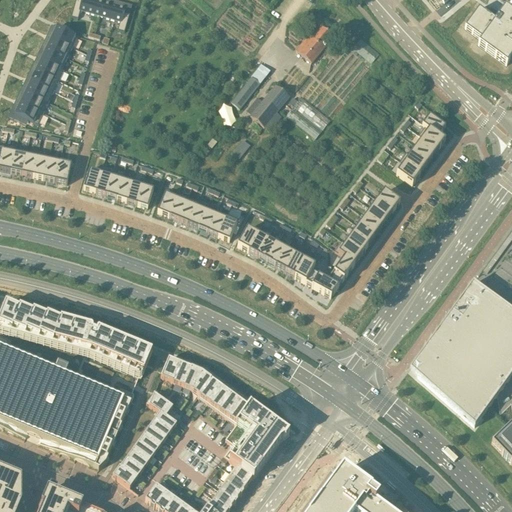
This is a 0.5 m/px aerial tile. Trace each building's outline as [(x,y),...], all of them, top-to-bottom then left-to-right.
[(76,1),(71,19),(78,21),(80,13),(100,19),(104,4),(89,0),(82,0),(81,3),(76,1)] [(104,4),(100,19),(119,24),(117,32),(124,34),(129,16),(124,15),(125,10),(104,4)] [(478,11),(464,30),(481,42),(478,47),(506,67),(511,59),(511,15),(504,10),(499,18),(491,12),(487,17),(478,11)] [(56,29),(51,40),(72,50),(77,39),(56,29)] [(296,53),(311,66),(333,39),(321,29),(311,41),(308,38),(296,53)] [(51,40),(46,51),(67,61),(72,50),(51,40)] [(352,50),(371,65),(379,55),(360,40),(352,50)] [(46,51),(40,62),(61,72),(62,71),(67,61),(46,51)] [(40,62),(35,73),(58,84),(64,72),(62,71),(61,72),(40,62)] [(293,65),(281,80),(295,92),(308,77),(293,65)] [(35,73),(30,84),(53,95),(58,84),(35,73)] [(251,80),(227,111),(235,118),(260,86),(251,80)] [(30,84),(25,95),(48,106),(53,95),(30,84)] [(275,88),(250,119),(264,130),(269,134),(281,119),(277,115),(289,99),(275,88)] [(25,95),(20,105),(43,117),(48,106),(25,95)] [(315,141),(330,123),(301,99),(292,111),(287,107),(284,111),(289,115),(286,118),(315,141)] [(294,108),(297,104),(293,100),(289,105),(294,108)] [(20,105),(14,116),(38,127),(43,117),(20,105)] [(427,116),(420,126),(444,144),(445,143),(438,139),(445,129),(427,116)] [(424,130),(418,138),(438,153),(444,144),(420,126),(424,130)] [(422,141),(416,150),(432,161),(438,153),(418,138),(422,141)] [(243,142),(233,156),(239,161),(250,147),(243,142)] [(5,149),(0,170),(0,172),(11,175),(16,151),(5,149)] [(406,155),(405,155),(425,170),(432,161),(416,150),(410,158),(406,155)] [(16,151),(11,175),(22,177),(27,153),(26,156),(18,154),(16,153),(16,151)] [(27,153),(22,177),(33,180),(38,156),(27,153)] [(405,155),(399,164),(419,179),(425,170),(405,155)] [(38,156),(33,180),(44,182),(49,160),(38,158),(39,156),(38,156)] [(380,157),(376,162),(382,166),(386,161),(380,157)] [(49,160),(44,182),(55,184),(59,165),(49,163),(49,160)] [(403,167),(396,177),(412,188),(419,179),(399,164),(399,165),(403,167)] [(59,165),(55,184),(67,187),(71,168),(59,165)] [(89,172),(83,191),(95,195),(102,171),(101,171),(100,176),(89,172)] [(102,171),(95,195),(105,198),(112,175),(102,171)] [(112,175),(105,198),(115,201),(122,180),(116,178),(112,177),(113,175),(112,175)] [(122,180),(115,201),(126,205),(132,183),(122,180)] [(132,183),(126,205),(136,208),(142,187),(138,185),(132,183)] [(142,187),(136,208),(147,211),(153,192),(142,189),(143,187),(142,187)] [(166,192),(157,215),(168,219),(177,197),(166,192)] [(384,194),(377,203),(393,215),(400,205),(384,194)] [(177,197),(168,219),(178,223),(187,203),(181,201),(177,199),(178,197),(177,197)] [(187,203),(178,223),(188,227),(197,205),(196,207),(187,203)] [(377,203),(370,212),(386,224),(393,215),(377,203)] [(197,205),(188,227),(198,231),(207,209),(197,205)] [(207,209),(198,231),(208,236),(217,213),(207,209)] [(370,212),(364,221),(380,232),(386,224),(370,212)] [(217,213),(208,236),(218,240),(227,217),(226,219),(223,218),(217,215),(218,213),(217,213)] [(227,217),(218,240),(229,244),(237,226),(238,222),(227,217)] [(333,217),(329,222),(334,226),(338,221),(333,217)] [(364,221),(357,230),(373,241),(380,232),(364,221)] [(329,222),(325,227),(330,231),(334,226),(329,222)] [(350,236),(349,237),(367,250),(373,241),(357,230),(351,238),(350,236)] [(246,232),(237,249),(248,255),(259,233),(256,237),(253,235),(246,232)] [(259,233),(248,255),(257,260),(269,238),(259,233)] [(341,244),(361,259),(367,250),(349,237),(343,245),(341,244)] [(269,238),(257,260),(266,265),(276,248),(267,243),(269,239),(269,238)] [(341,244),(334,253),(354,268),(361,259),(341,244)] [(276,248),(266,265),(276,270),(285,253),(276,248)] [(285,253),(276,270),(285,275),(295,258),(285,253)] [(344,261),(327,284),(338,290),(354,268),(334,253),(334,254),(344,261)] [(295,258),(285,275),(295,281),(304,263),(295,258)] [(304,263),(295,281),(305,286),(314,269),(304,263)] [(488,266),(483,272),(487,275),(492,268),(488,266)] [(314,269),(305,286),(330,300),(338,290),(327,284),(311,276),(315,269),(314,269)] [(488,410),(511,376),(511,313),(478,289),(473,285),(409,372),(417,379),(474,429),(488,410)] [(5,307),(0,319),(0,328),(11,333),(12,331),(25,337),(26,335),(39,341),(40,339),(53,344),(53,343),(91,353),(143,375),(151,355),(98,333),(97,333),(96,334),(96,335),(95,335),(95,336),(92,334),(92,333),(92,332),(92,331),(91,331),(90,330),(60,322),(60,324),(47,318),(46,320),(33,315),(32,316),(19,311),(18,312),(5,307)] [(0,431),(24,441),(28,434),(40,439),(37,447),(80,465),(88,468),(91,460),(97,463),(102,451),(109,435),(115,419),(123,402),(117,399),(65,377),(67,371),(57,367),(54,373),(2,351),(2,352),(0,350),(0,431)] [(168,362),(160,381),(172,386),(180,367),(168,362)] [(180,367),(172,386),(183,390),(191,371),(180,367)] [(100,370),(97,377),(110,383),(113,376),(100,370)] [(191,371),(183,390),(191,394),(202,375),(191,371)] [(202,375),(191,394),(198,399),(199,399),(211,382),(202,375)] [(198,399),(197,401),(207,408),(220,389),(211,383),(211,382),(199,399),(198,399)] [(220,389),(207,408),(216,415),(230,396),(220,389)] [(117,399),(123,402),(131,405),(131,403),(132,402),(132,401),(133,401),(133,400),(133,399),(133,398),(132,397),(132,396),(131,396),(120,391),(117,399)] [(230,396),(216,415),(226,422),(240,403),(230,396)] [(153,397),(146,407),(148,409),(159,417),(159,416),(165,421),(166,420),(172,411),(154,397),(153,397)] [(123,402),(115,419),(123,422),(130,405),(130,406),(131,405),(123,402)] [(240,403),(226,422),(236,429),(249,411),(240,403)] [(232,449),(224,461),(235,469),(252,481),(253,482),(279,446),(283,444),(284,444),(288,439),(286,437),(249,411),(236,429),(225,444),(232,449)] [(159,417),(153,424),(170,436),(172,434),(176,428),(166,420),(165,421),(159,416),(159,417)] [(115,419),(109,435),(116,438),(123,422),(115,419)] [(153,424),(148,432),(164,444),(169,438),(170,436),(153,424)] [(511,425),(491,445),(511,466),(511,425)] [(148,432),(142,440),(159,452),(164,444),(148,432)] [(109,435),(102,451),(110,454),(116,438),(109,435)] [(142,440),(136,447),(153,460),(159,452),(142,440)] [(136,447),(131,455),(147,467),(153,460),(136,447)] [(102,451),(97,463),(105,466),(110,454),(102,451)] [(131,455),(125,463),(142,475),(147,467),(131,455)] [(91,460),(88,468),(94,471),(98,473),(105,466),(97,463),(91,460)] [(120,470),(119,471),(136,483),(142,475),(125,463),(120,470)] [(119,469),(112,479),(129,492),(136,483),(119,471),(120,470),(119,469)] [(235,469),(229,477),(246,489),(252,481),(235,469)] [(0,511),(19,511),(21,507),(21,481),(0,472),(0,511)] [(350,478),(343,473),(342,472),(313,511),(381,511),(375,507),(378,502),(370,496),(371,494),(371,493),(364,488),(363,488),(363,487),(356,482),(350,478)] [(229,477),(223,485),(225,487),(240,498),(241,499),(243,496),(243,494),(246,489),(229,477)] [(157,486),(145,503),(150,507),(151,509),(153,511),(166,493),(157,486)] [(225,487),(219,495),(234,506),(235,507),(237,504),(237,502),(240,498),(225,487)] [(39,511),(94,511),(47,492),(39,511)] [(166,493),(153,511),(154,511),(155,510),(156,511),(165,511),(175,499),(166,493)] [(219,495),(213,503),(225,511),(230,511),(231,510),(234,506),(219,495)] [(175,499),(165,511),(178,511),(183,505),(175,499)] [(208,511),(207,511),(225,511),(213,503),(208,511)]
